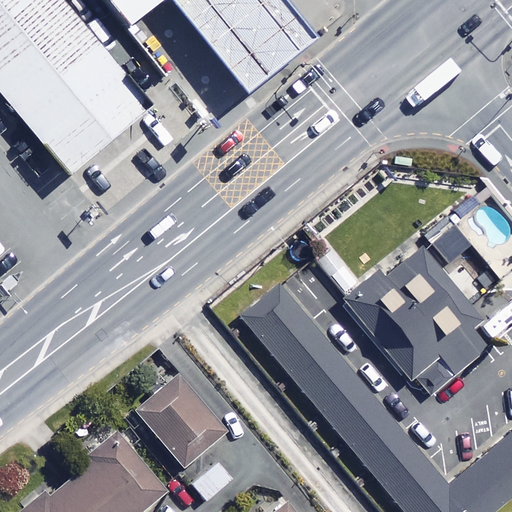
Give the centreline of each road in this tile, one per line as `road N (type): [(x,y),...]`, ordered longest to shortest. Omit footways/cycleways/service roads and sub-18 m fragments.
road 1 (trunk): [(0,380),(425,36)]
road 2 (tertiary): [(511,139),(425,36)]
